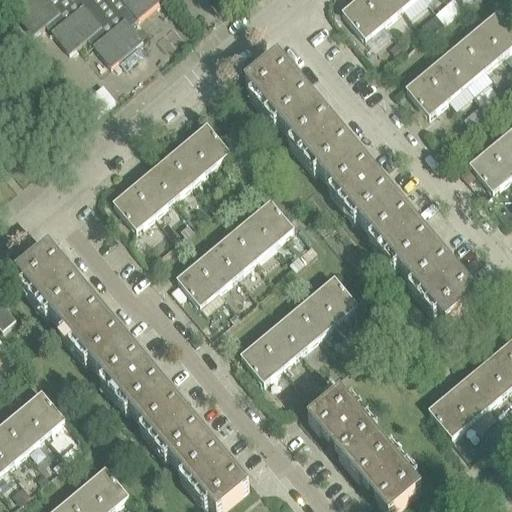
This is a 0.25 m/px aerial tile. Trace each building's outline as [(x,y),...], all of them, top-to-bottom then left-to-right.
[(131,32),(153,13),(159,8),(152,0),(17,0),(6,10),(33,42),(46,32),(69,60),(87,45),(111,74),(143,47),(131,32)] [(402,18),(387,0),(367,0),(362,5),(384,33),(402,18)] [(421,2),(419,0),(387,0),(402,18),(421,2)] [(443,29),(462,14),(454,4),(435,20),(443,29)] [(384,33),(362,5),(343,21),(365,48),(384,33)] [(425,44),(443,29),(435,20),(417,35),(425,44)] [(511,55),(511,34),(500,20),(481,35),(503,63),(511,55)] [(503,63),(481,35),(462,51),(485,79),(503,63)] [(396,48),(389,54),(395,62),(403,55),(396,48)] [(485,79),(462,51),(444,66),(467,94),(485,79)] [(286,140),(318,113),(308,101),(305,103),(292,89),(286,81),(289,78),(278,65),(245,92),(286,140)] [(467,94),(444,66),(425,82),(448,109),(467,94)] [(448,109),(425,82),(406,97),(429,125),(448,109)] [(511,102),(511,95),(508,91),(500,97),(507,106),(511,102)] [(507,106),(500,97),(493,103),(501,111),(507,106)] [(489,121),(500,112),(496,107),(486,116),(489,121)] [(326,188),(358,162),(347,148),(344,151),(325,128),(328,126),(318,113),(286,140),(326,188)] [(473,120),(479,127),(487,120),(481,113),(473,120)] [(230,161),(207,134),(188,150),(211,177),(230,161)] [(511,185),(511,148),(507,143),(489,158),(511,185)] [(211,177),(188,150),(169,165),(192,193),(211,177)] [(511,185),(489,158),(470,174),(493,201),(511,185)] [(366,236),(398,210),(388,197),(384,199),(378,191),(365,177),(369,174),(358,162),(326,188),(366,236)] [(192,193),(169,165),(151,181),(174,208),(192,193)] [(174,208),(151,181),(132,196),(155,224),(174,208)] [(155,224),(132,196),(114,212),(137,239),(155,224)] [(294,238),(271,210),(252,226),(275,254),(294,238)] [(405,284),(438,257),(427,244),(424,247),(405,224),(408,221),(398,210),(366,236),(405,284)] [(511,223),(511,219),(506,212),(497,221),(505,230),(511,223)] [(275,254),(252,226),(233,242),(256,269),(275,254)] [(256,269),(233,242),(215,257),(238,285),(256,269)] [(76,294),(66,282),(57,271),(60,269),(49,255),(17,282),(58,332),(91,305),(79,291),(76,294)] [(238,285),(215,257),(196,273),(219,300),(238,285)] [(446,332),(478,305),(467,292),(464,294),(445,272),(448,269),(438,257),(405,284),(446,332)] [(219,300),(196,273),(178,288),(200,316),(219,300)] [(357,314),(335,287),(315,303),(338,330),(357,314)] [(172,298),(180,308),(188,301),(180,292),(172,298)] [(338,330),(315,303),(297,318),(320,346),(338,330)] [(115,342),(103,327),(96,319),(100,316),(91,305),(58,332),(98,380),(130,353),(119,339),(115,342)] [(16,327),(6,315),(2,310),(0,310),(0,335),(3,339),(16,327)] [(320,346),(297,318),(278,334),(301,361),(320,346)] [(229,324),(233,328),(238,323),(239,323),(235,319),(229,324)] [(301,361),(278,334),(260,349),(283,376),(301,361)] [(386,349),(381,343),(377,346),(381,352),(386,349)] [(283,376),(260,349),(241,365),(264,392),(283,376)] [(511,349),(503,357),(511,367),(511,349)] [(374,357),(368,350),(362,356),(369,363),(374,357)] [(156,390),(143,375),(137,367),(140,365),(130,353),(98,380),(138,428),(170,401),(159,387),(156,390)] [(511,396),(511,367),(503,357),(485,373),(507,400),(511,396)] [(20,381),(13,373),(8,378),(14,385),(20,381)] [(507,400),(485,373),(466,388),(489,416),(507,400)] [(337,389),(331,382),(324,388),(330,394),(337,389)] [(330,395),(324,388),(318,393),(323,400),(330,395)] [(489,416),(466,388),(448,403),(471,431),(489,416)] [(65,429),(42,401),(23,417),(46,444),(65,429)] [(195,438),(183,423),(176,415),(180,412),(170,401),(138,428),(177,475),(210,448),(199,435),(195,438)] [(349,476),(381,450),(341,401),(308,428),(319,441),(322,439),(341,461),(338,464),(349,476)] [(471,431),(448,403),(429,419),(452,446),(471,431)] [(46,444),(23,417),(5,432),(28,460),(46,444)] [(28,460),(5,432),(0,436),(0,463),(9,475),(28,460)] [(491,455),(483,446),(477,452),(484,461),(491,455)] [(235,485),(223,470),(216,463),(219,460),(210,448),(177,475),(207,511),(229,511),(249,496),(238,482),(235,485)] [(78,460),(77,459),(81,455),(76,449),(71,453),(61,461),(68,469),(78,460)] [(404,511),(421,498),(413,488),(381,450),(349,476),(359,489),(362,486),(381,509),(378,511),(404,511)] [(0,482),(9,475),(0,463),(0,482)] [(62,465),(53,473),(58,479),(67,471),(62,465)] [(120,511),(129,505),(106,478),(87,493),(102,511),(120,511)] [(49,487),(43,480),(36,485),(42,492),(49,487)] [(11,502),(19,511),(30,502),(23,492),(11,502)] [(102,511),(87,493),(68,509),(71,511),(102,511)]
